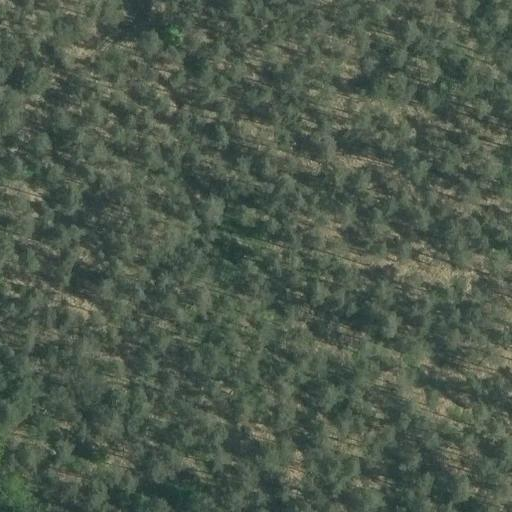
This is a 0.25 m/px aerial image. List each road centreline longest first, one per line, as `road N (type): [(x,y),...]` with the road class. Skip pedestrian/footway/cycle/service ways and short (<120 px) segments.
road 1 (track): [(0,348),(164,511)]
road 2 (track): [(149,0),(0,145)]
